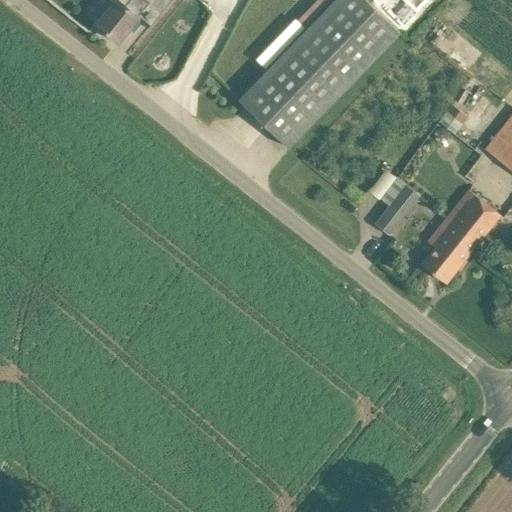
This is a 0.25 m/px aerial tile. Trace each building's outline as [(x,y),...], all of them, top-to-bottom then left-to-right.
[(115,0),(96,24),(118,42),(139,16),(138,15),(145,7),(158,17),(171,0),(115,0)] [(329,0),(235,99),(285,148),(397,32),(364,0),(329,0)] [(447,110),(463,122),(480,98),(464,86),(447,110)] [(511,116),(487,149),(511,168),(511,116)] [(435,130),(434,138),(441,142),(448,139),(449,132),(442,127),(435,130)] [(375,223),(389,234),(420,195),(397,177),(383,195),(392,202),(375,223)] [(469,190),(448,217),(462,228),(453,239),(470,252),(500,214),(469,190)] [(462,228),(448,217),(429,241),(436,246),(422,263),(446,282),(470,252),(453,239),(462,228)] [(390,246),(379,262),(389,270),(401,255),(390,246)]
